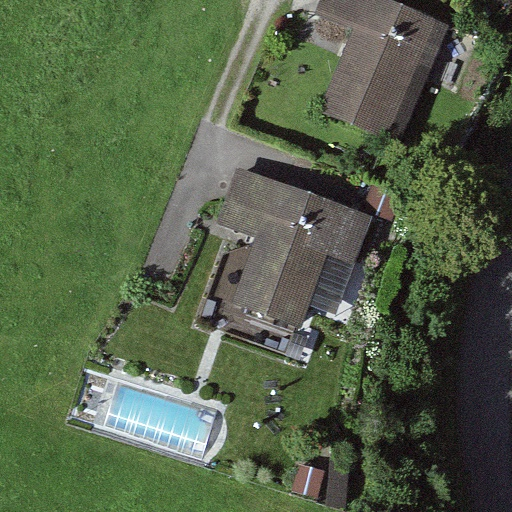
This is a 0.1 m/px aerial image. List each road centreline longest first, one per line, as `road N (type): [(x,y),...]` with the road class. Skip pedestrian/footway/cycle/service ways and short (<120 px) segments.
road 1 (unclassified): [(149,267),(260,0)]
road 2 (tertiary): [(511,238),(488,357),(500,511)]
